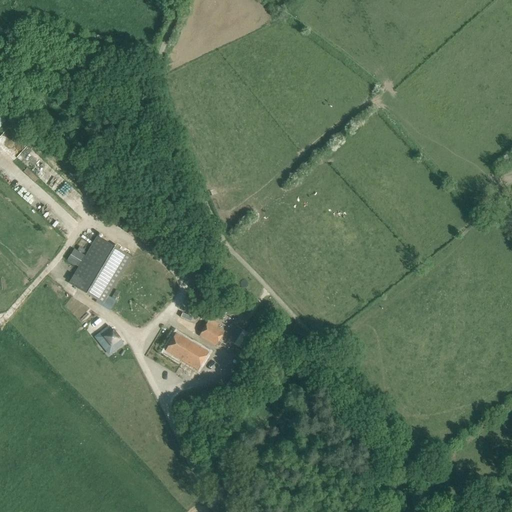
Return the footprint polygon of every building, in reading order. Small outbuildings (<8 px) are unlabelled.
[(78,206),(85,200),(64,178),(57,185),(78,206)] [(70,283),(103,303),(104,304),(131,258),(97,237),(70,283)] [(78,267),(81,261),(71,255),(68,260),(78,267)] [(233,282),(238,287),(242,283),(237,277),(233,282)] [(203,293),(219,307),(232,292),(216,278),(203,293)] [(200,336),(216,346),(225,332),(216,327),(218,323),(210,319),(200,336)] [(121,339),(100,325),(88,343),(110,356),(121,339)] [(235,344),(247,350),(255,338),(244,329),(235,344)] [(166,351),(198,370),(208,353),(176,334),(166,351)] [(267,345),(258,357),(264,361),(273,350),(267,345)] [(282,358),(270,366),(274,372),(286,364),(282,358)]
